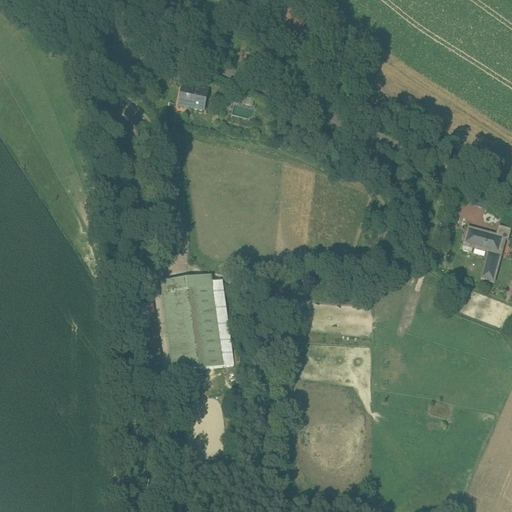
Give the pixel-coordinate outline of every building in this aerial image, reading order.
[(309,25),(293,12),(283,23),(299,36),(309,25)] [(148,70),(132,62),(133,74),(144,79),(148,70)] [(202,79),(188,74),(186,82),(200,84),(202,79)] [(207,91),(183,86),(178,106),(203,111),(207,91)] [(253,117),(254,111),(243,109),(242,115),(253,117)] [(490,201),(469,192),(465,203),(486,211),(490,201)] [(511,231),(498,227),(496,238),(495,239),(501,240),(508,242),(511,231)] [(496,238),(469,230),(466,243),(464,243),(462,247),(463,248),(464,244),(489,251),(482,279),(493,282),(500,257),(497,256),(501,240),(495,239),(496,238)] [(211,276),(167,282),(168,292),(162,293),(173,373),(196,370),(196,374),(203,373),(203,369),(233,364),(222,281),(211,282),(211,276)] [(152,303),(137,305),(138,313),(138,314),(153,312),(152,303)] [(153,312),(138,314),(139,321),(143,352),(158,350),(153,312)] [(138,313),(128,315),(129,323),(139,321),(138,314),(138,313)] [(143,352),(133,354),(136,377),(162,374),(159,350),(143,352)]
